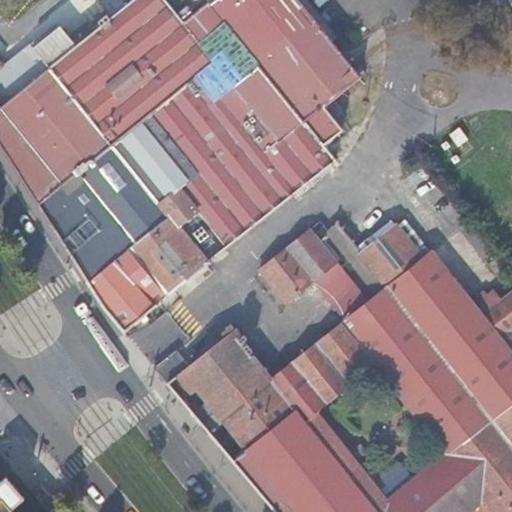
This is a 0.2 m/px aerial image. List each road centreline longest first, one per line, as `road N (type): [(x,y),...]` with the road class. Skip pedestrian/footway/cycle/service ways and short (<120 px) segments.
road 1 (primary): [(111,364),(0,194)]
road 2 (primary): [(226,511),(111,364)]
road 3 (primary): [(30,401),(122,511)]
